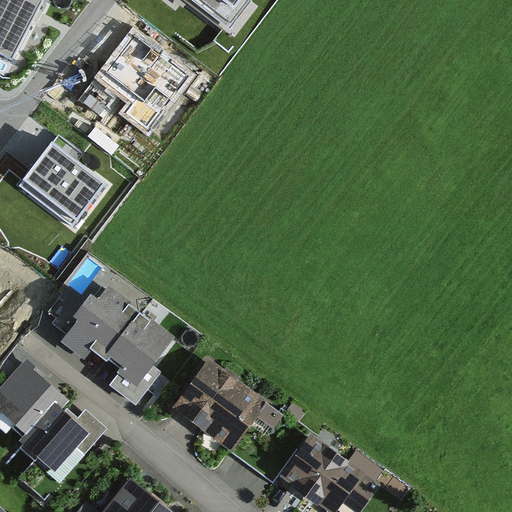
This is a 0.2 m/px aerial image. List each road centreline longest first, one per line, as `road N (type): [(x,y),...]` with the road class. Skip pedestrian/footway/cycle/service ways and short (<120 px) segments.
road 1 (residential): [(225,511),(28,341)]
road 2 (residential): [(105,0),(9,122)]
